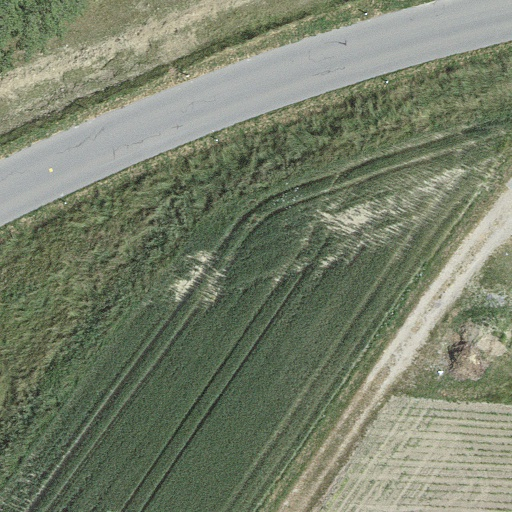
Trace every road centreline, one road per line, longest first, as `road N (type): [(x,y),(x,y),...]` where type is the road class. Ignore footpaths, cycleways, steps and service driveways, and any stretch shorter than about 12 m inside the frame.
road 1 (unclassified): [(511,18),(223,96),(0,196)]
road 2 (track): [(511,217),(296,511)]
